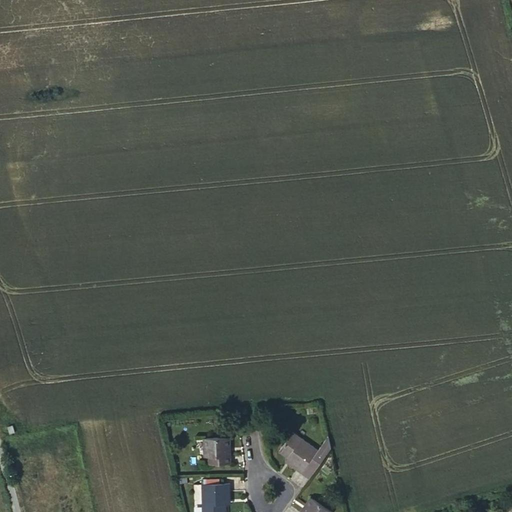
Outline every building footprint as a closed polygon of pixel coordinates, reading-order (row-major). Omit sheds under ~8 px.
[(288,463),(309,478),(330,449),(327,436),(316,450),(292,432),(278,451),(287,457),(290,460),(288,463)] [(229,462),(230,455),(226,455),(225,437),(204,437),(205,455),(209,455),(210,463),(229,462)] [(226,511),(226,504),(226,499),(230,499),(230,483),(201,484),(201,511),(226,511)] [(302,511),(304,511),(314,499),(311,496),(301,511),(302,511)] [(329,511),(330,510),(314,499),(304,511),(302,511),(301,511),(300,511),(329,511)]
